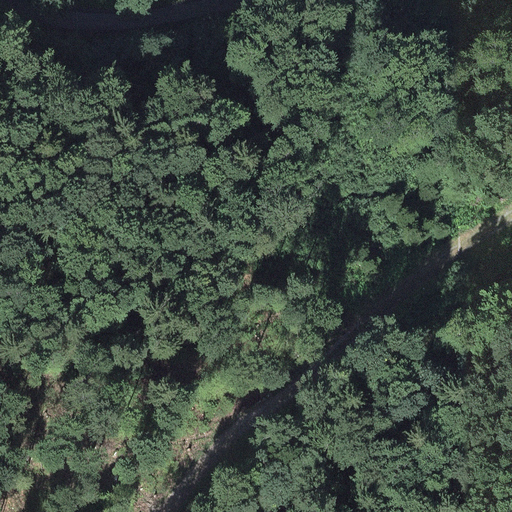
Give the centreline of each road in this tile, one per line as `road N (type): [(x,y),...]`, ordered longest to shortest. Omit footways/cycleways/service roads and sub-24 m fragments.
road 1 (track): [(166,511),(186,482),(376,310),(511,213)]
road 2 (unclassified): [(16,0),(76,25),(149,20),(217,0)]
